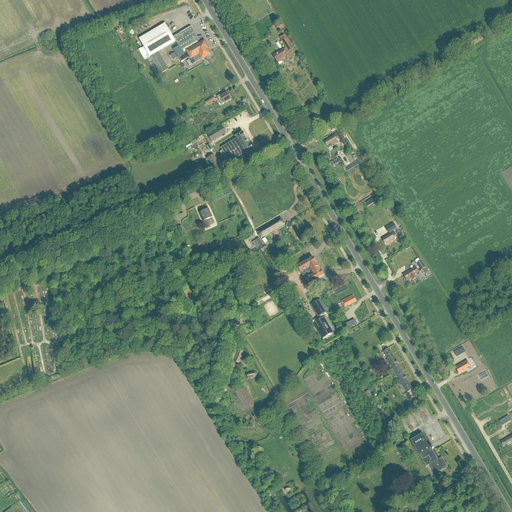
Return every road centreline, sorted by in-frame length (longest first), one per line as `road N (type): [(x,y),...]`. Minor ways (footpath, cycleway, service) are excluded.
road 1 (primary): [(508,511),(204,0)]
road 2 (track): [(339,123),(450,300),(511,268)]
road 3 (track): [(45,261),(285,154)]
road 4 (track): [(339,123),(511,20)]
